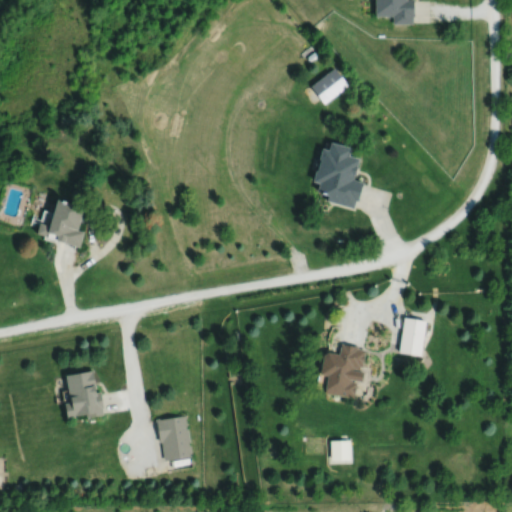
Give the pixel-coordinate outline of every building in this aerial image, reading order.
[(374,0),(374,15),(392,15),(392,23),(412,23),(412,15),(413,15),(413,0),(374,0)] [(309,86),(323,103),(347,85),(333,67),(309,86)] [(330,142),(327,150),(321,149),(318,160),(319,160),(316,172),(314,171),(311,182),(318,184),(315,193),(327,196),(325,201),(352,208),(354,200),(357,201),(362,182),(352,179),(353,175),(354,175),(357,166),(356,166),(358,158),(348,156),(350,148),(330,142)] [(55,201),(48,226),(38,224),(35,234),(45,237),(46,235),(56,237),(54,242),(62,244),(63,243),(78,247),(82,232),(76,230),(78,222),(81,223),(83,217),(80,216),(82,208),(55,201)] [(403,315),(398,350),(420,353),(425,318),(403,315)] [(322,352),(319,371),(327,373),(323,390),(353,396),(356,380),(350,379),(351,377),(361,379),(362,369),(358,369),(359,364),(362,365),(365,348),(357,346),(357,344),(340,341),(338,352),(327,350),(322,352)] [(64,372),(69,400),(63,401),(66,416),(74,415),(73,413),(85,412),(86,415),(102,413),(101,406),(102,406),(100,389),(95,390),(94,382),(91,383),(91,381),(94,381),(92,368),(64,372)] [(154,417),(158,440),(161,440),(164,459),(191,455),(185,414),(159,418),(159,417),(154,417)] [(329,439),(330,458),(349,458),(349,438),(329,439)]
